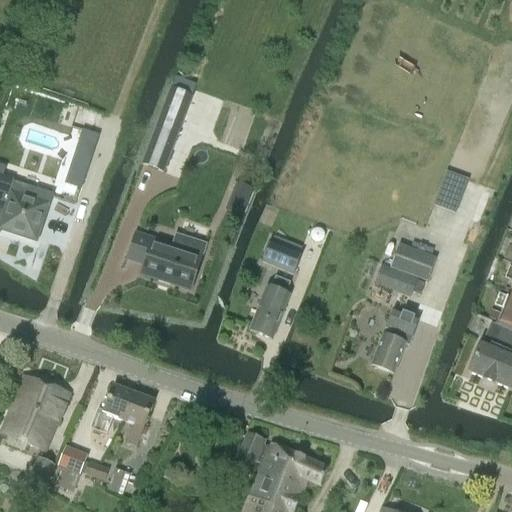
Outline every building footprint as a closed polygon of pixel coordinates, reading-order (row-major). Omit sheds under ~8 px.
[(164,174),(178,136),(155,127),(141,166),(164,174)] [(54,156),(59,140),(31,132),(27,148),(54,156)] [(96,136),(83,132),(78,147),(91,151),(94,152),(99,137),(96,136)] [(69,145),(53,195),(79,203),(95,153),(69,145)] [(0,229),(35,241),(46,207),(24,199),(27,190),(6,183),(14,161),(6,158),(1,174),(0,173),(0,229)] [(449,170),(437,205),(461,212),(472,178),(449,170)] [(252,191),(236,185),(232,197),(247,203),(248,203),(253,191),(252,191)] [(136,236),(128,260),(144,266),(141,275),(190,292),(201,259),(206,244),(175,234),(170,249),(153,243),(153,242),(136,236)] [(294,277),(303,255),(270,242),(261,264),(294,277)] [(399,246),(390,269),(428,283),(437,260),(399,246)] [(377,265),(367,261),(362,275),(372,278),(377,265)] [(418,280),(382,267),(374,286),(410,299),(412,294),(417,283),(418,280)] [(290,297),(285,295),(290,284),(274,278),(270,289),(267,288),(250,333),(272,341),(290,297)] [(417,283),(412,294),(420,297),(424,286),(417,283)] [(511,308),(504,305),(500,314),(501,315),(498,323),(511,328),(511,308)] [(409,348),(412,339),(419,321),(393,311),(386,329),(390,331),(388,334),(384,333),(371,367),(394,375),(405,346),(409,348)] [(492,311),(489,319),(498,323),(501,315),(500,314),(492,311)] [(511,334),(490,325),(469,374),(484,381),(483,382),(495,386),(495,385),(510,391),(511,386),(511,334)] [(13,406),(2,436),(46,453),(58,422),(59,423),(70,395),(22,378),(12,405),(13,406)] [(123,423),(134,395),(113,387),(103,414),(98,412),(91,430),(106,436),(112,419),(123,423)] [(134,395),(123,423),(133,427),(126,445),(137,449),(154,403),(134,395)] [(286,485),(304,493),(308,479),(322,485),(329,467),(306,458),(296,454),(271,445),(269,451),(262,448),(265,442),(248,435),(237,462),(254,469),(258,459),(264,461),(250,496),(265,503),(274,480),(286,485)] [(235,450),(227,447),(224,455),(232,458),(235,450)] [(61,469),(54,486),(72,493),(80,477),(88,457),(66,448),(58,467),(61,469)] [(44,492),(56,467),(38,459),(26,484),(44,492)] [(89,464),(84,476),(95,480),(100,468),(89,464)] [(100,468),(95,480),(104,484),(109,472),(100,468)] [(120,497),(128,477),(114,472),(106,491),(120,497)] [(296,511),(304,493),(286,485),(274,480),(265,503),(250,496),(243,511),(296,511)]
